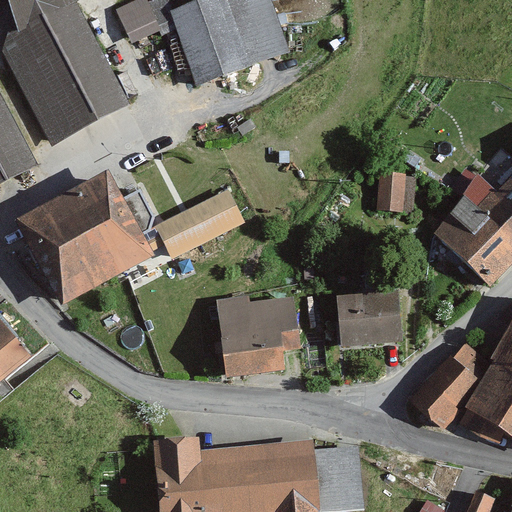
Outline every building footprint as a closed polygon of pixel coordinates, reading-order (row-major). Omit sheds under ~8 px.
[(10,0),(23,31),(12,35),(6,55),(53,150),(134,108),(83,8),(97,0),(10,0)] [(277,0),(213,0),(176,14),(203,87),(297,53),(277,0)] [(0,81),(0,187),(42,167),(0,81)] [(111,169),(15,224),(62,309),(157,256),(111,169)] [(381,171),(378,208),(415,210),(417,173),(381,171)] [(474,177),(463,192),(479,204),(490,189),(474,177)] [(232,189),(160,225),(178,261),(250,225),(232,189)] [(469,198),(436,234),(496,288),(511,269),(511,195),(491,219),(469,198)] [(396,289),(337,295),(342,350),(402,344),(396,289)] [(302,294),(223,302),(230,382),(296,376),(294,353),(308,352),(302,294)] [(0,315),(0,390),(37,362),(0,315)] [(511,340),(486,388),(474,409),(511,429),(511,340)] [(486,388),(455,359),(418,399),(449,428),(486,388)] [(206,434),(154,440),(161,511),(335,511),(366,509),(360,454),(323,458),(322,444),(208,456),(206,434)] [(475,489),(466,511),(489,511),(495,496),(475,489)] [(429,496),(418,511),(444,511),(447,507),(429,496)]
